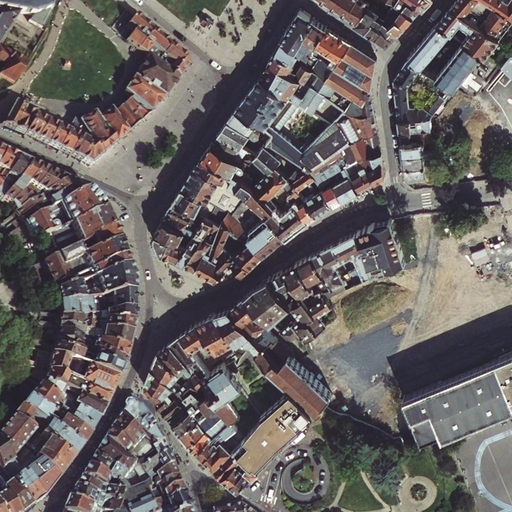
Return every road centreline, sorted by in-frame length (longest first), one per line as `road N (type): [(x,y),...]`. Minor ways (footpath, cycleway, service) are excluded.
road 1 (residential): [(150,279),(168,299),(197,304),(327,228),(397,202)]
road 2 (residential): [(129,382),(197,476),(259,511)]
road 3 (residential): [(145,209),(0,136)]
road 4 (residential): [(233,80),(145,209)]
road 5 (residential): [(47,511),(129,382)]
road 6 (residential): [(393,57),(383,101),(397,202)]
road 7 (residential): [(136,0),(233,80)]
